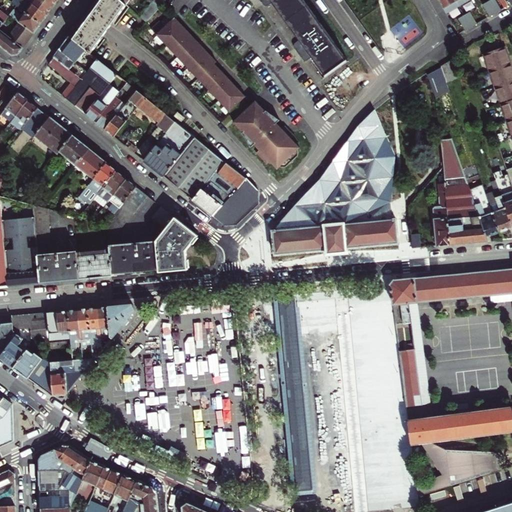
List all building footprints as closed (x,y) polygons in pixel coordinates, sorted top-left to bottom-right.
[(44,21),(46,17),(48,15),(33,3),(31,5),(24,0),(10,0),(10,1),(17,7),(16,8),(24,14),(40,26),(44,21)] [(35,0),(33,3),(48,15),(50,12),(57,3),(59,1),(57,0),(35,0)] [(126,6),(119,0),(102,0),(97,8),(96,10),(112,22),(115,22),(126,6)] [(271,2),(284,21),(306,5),(301,0),(258,0),(262,5),(266,6),(271,2)] [(437,0),(447,14),(458,6),(454,0),(437,0)] [(490,14),(501,7),(496,0),(485,0),(482,3),(490,14)] [(147,23),(159,7),(152,2),(141,19),(147,23)] [(346,61),(306,5),(284,21),(299,40),(293,43),(294,48),(298,52),(303,59),(306,59),(311,56),(325,76),(346,61)] [(98,46),(108,32),(115,22),(112,22),(96,10),(90,18),(84,26),(83,28),(87,30),(87,38),(98,46)] [(466,30),(478,22),(470,10),(459,18),(466,30)] [(40,26),(24,14),(20,19),(12,13),(9,17),(14,20),(19,24),(33,35),(37,31),(40,26)] [(30,40),(33,35),(19,24),(8,38),(4,34),(14,20),(9,17),(8,19),(0,28),(0,47),(5,52),(13,58),(18,56),(30,40)] [(157,21),(148,30),(228,113),(230,111),(238,119),(233,123),(242,133),(241,134),(252,149),(255,146),(260,151),(257,155),(268,166),(271,163),(280,170),(281,169),(289,168),(299,158),(299,151),(301,148),(293,141),(297,138),(290,131),(286,128),(284,130),(281,127),(278,124),(280,121),(266,111),(265,112),(255,102),(249,109),(244,104),(242,101),(245,98),(231,83),(226,78),(213,64),(215,62),(213,59),(207,54),(190,37),(183,30),(171,18),(163,26),(157,21)] [(87,30),(83,28),(78,34),(73,41),(87,51),(91,55),(98,46),(87,38),(87,30)] [(58,51),(75,64),(83,53),(85,54),(87,51),(73,41),(69,37),(63,44),(58,51)] [(511,136),(511,69),(509,62),(504,46),(483,54),(489,70),(494,87),(500,103),(506,120),(511,136)] [(56,54),(53,58),(69,71),(71,68),(77,72),(75,75),(80,79),(86,73),(75,64),(58,51),(56,54)] [(69,71),(53,58),(51,61),(48,65),(71,83),(75,86),(80,79),(75,75),(69,71)] [(80,79),(75,86),(65,99),(76,108),(85,115),(105,90),(114,78),(117,75),(106,67),(96,59),(86,73),(80,79)] [(440,67),(445,80),(457,75),(452,59),(440,66),(440,67)] [(445,80),(440,67),(428,76),(435,96),(448,91),(445,80)] [(65,99),(75,86),(71,83),(61,96),(65,99)] [(105,130),(117,115),(122,110),(118,106),(121,103),(118,100),(125,91),(133,96),(137,91),(127,83),(121,91),(95,123),(100,127),(105,130)] [(105,90),(85,115),(89,118),(95,123),(121,91),(115,86),(110,93),(105,90)] [(128,101),(134,106),(142,95),(137,91),(133,96),(128,101)] [(1,115),(12,123),(29,102),(23,97),(18,93),(1,115)] [(167,115),(142,95),(134,106),(138,108),(150,118),(157,125),(156,126),(166,133),(174,123),(165,116),(167,115)] [(122,110),(117,115),(120,118),(127,111),(132,115),(135,113),(138,108),(134,106),(128,101),(122,110)] [(34,106),(29,102),(12,123),(11,124),(21,132),(22,131),(38,109),(34,106)] [(38,109),(22,131),(33,139),(35,137),(57,155),(59,152),(72,136),(55,122),(38,109)] [(270,230),(272,255),(323,250),(323,254),(334,253),(344,252),(344,248),(395,243),(393,219),(342,223),(342,222),(389,201),(393,156),(372,109),(356,125),(317,179),(300,196),(270,230)] [(114,138),(132,115),(127,111),(120,118),(117,115),(105,130),(110,135),(114,138)] [(174,123),(166,133),(186,149),(195,138),(176,122),(175,123),(174,123)] [(72,136),(59,152),(77,166),(90,150),(83,144),(72,136)] [(442,179),(447,245),(468,243),(485,241),(483,236),(467,189),(449,137),(438,139),(441,165),(442,179)] [(181,156),(163,177),(170,183),(173,186),(205,146),(195,138),(186,149),(181,156)] [(158,174),(163,177),(181,156),(173,150),(168,156),(156,146),(144,162),(148,166),(158,174)] [(208,148),(205,146),(173,186),(183,194),(192,202),(209,181),(225,161),(208,148)] [(77,166),(94,180),(107,164),(99,157),(90,150),(77,166)] [(246,178),(225,161),(209,181),(229,197),(235,189),(236,190),(246,178)] [(107,164),(94,180),(80,196),(90,204),(94,200),(98,195),(117,171),(113,168),(107,164)] [(108,203),(110,201),(127,179),(122,175),(117,171),(98,195),(108,203)] [(221,225),(224,228),(228,228),(232,228),(261,200),(262,193),(258,188),(246,178),(236,190),(235,189),(229,197),(221,207),(212,218),(221,225)] [(127,179),(110,201),(115,205),(111,211),(115,214),(123,203),(128,198),(132,193),(136,187),(132,183),(127,179)] [(434,246),(447,245),(442,179),(438,179),(438,183),(435,183),(436,206),(431,207),(434,246)] [(510,226),(502,203),(499,195),(494,179),(489,181),(492,190),(483,193),(496,232),(504,229),(510,226)] [(209,181),(192,202),(198,206),(209,215),(212,218),(229,197),(209,181)] [(489,234),(496,232),(483,193),(480,185),(467,189),(483,236),(489,234)] [(114,273),(125,272),(137,271),(161,268),(159,242),(119,245),(118,239),(118,233),(121,229),(125,223),(130,217),(134,212),(139,206),(143,201),(147,196),(136,187),(132,193),(128,198),(123,203),(115,214),(110,220),(107,225),(110,227),(111,234),(111,240),(112,246),(112,249),(114,273)] [(502,203),(511,199),(511,190),(499,195),(502,203)] [(0,285),(9,285),(0,195),(0,194),(0,285)] [(42,282),(35,205),(0,195),(9,285),(17,284),(26,284),(37,282),(42,282)] [(104,208),(108,203),(98,195),(94,200),(104,208)] [(511,225),(511,199),(502,203),(510,226),(511,225)] [(60,280),(82,279),(79,252),(78,238),(71,238),(72,252),(53,253),(49,209),(35,205),(42,282),(60,280)] [(152,218),(167,231),(176,220),(161,207),(152,218)] [(174,246),(187,229),(176,220),(167,231),(159,242),(161,268),(161,271),(168,271),(175,270),(174,246)] [(198,238),(187,229),(174,246),(175,270),(181,270),(189,269),(188,251),(198,238)] [(417,233),(408,234),(408,242),(409,248),(418,248),(417,233)] [(79,252),(82,279),(97,277),(114,276),(114,273),(112,249),(79,252)] [(511,408),(409,422),(412,446),(421,444),(430,443),(511,431),(511,268),(401,279),(395,280),(391,285),(394,306),(401,305),(404,324),(412,323),(415,345),(406,346),(407,351),(400,352),(407,408),(430,405),(417,304),(511,294),(511,408)] [(272,298),(291,495),(315,492),(296,295),(272,298)] [(118,306),(108,307),(111,335),(113,337),(124,324),(135,310),(132,305),(118,306)] [(103,307),(98,308),(100,337),(101,344),(101,352),(106,347),(105,339),(105,336),(111,335),(108,307),(103,307)] [(84,309),(78,309),(81,339),(81,341),(83,359),(86,359),(86,347),(91,347),(91,345),(90,339),(88,308),(84,309)] [(93,308),(88,308),(90,339),(100,337),(98,308),(93,308)] [(73,310),(68,310),(70,341),(71,349),(76,348),(75,342),(75,340),(81,339),(78,309),(73,310)] [(46,312),(48,327),(49,341),(49,343),(70,341),(68,310),(57,311),(46,312)] [(37,313),(38,327),(48,327),(46,312),(42,313),(37,313)] [(379,312),(305,321),(317,418),(391,409),(379,312)] [(29,314),(31,325),(31,328),(38,327),(37,313),(29,314)] [(0,348),(1,349),(3,351),(14,337),(13,333),(13,327),(12,323),(3,324),(1,324),(1,326),(0,329),(0,348)] [(48,327),(38,327),(31,328),(32,342),(49,341),(48,327)] [(9,365),(13,367),(29,347),(31,343),(17,333),(13,333),(14,337),(3,351),(1,353),(0,354),(0,357),(1,359),(9,365)] [(19,372),(27,378),(43,357),(29,347),(13,367),(19,372)] [(54,395),(51,362),(43,357),(27,378),(38,386),(51,395),(54,395)] [(72,360),(51,362),(54,395),(68,394),(78,381),(96,358),(92,358),(86,359),(83,359),(72,360)] [(0,446),(14,440),(13,419),(12,404),(0,395),(0,446)] [(430,443),(421,444),(443,476),(417,486),(418,496),(502,469),(499,453),(444,454),(430,443)] [(62,469),(65,469),(71,474),(74,469),(84,455),(75,449),(70,445),(63,445),(42,455),(39,460),(39,470),(62,469)] [(84,455),(74,469),(85,475),(91,460),(87,457),(84,455)] [(98,463),(91,460),(85,475),(76,496),(89,502),(90,501),(97,486),(105,466),(98,463)] [(105,466),(97,486),(103,488),(100,496),(107,499),(104,507),(90,501),(89,502),(85,511),(106,511),(110,503),(123,474),(114,470),(105,466)] [(62,469),(39,470),(40,482),(40,490),(56,489),(65,469),(62,469)] [(56,489),(40,490),(40,499),(40,508),(71,507),(76,496),(85,475),(74,469),(71,474),(65,469),(56,489)] [(1,474),(0,474),(0,502),(2,506),(15,506),(14,474),(9,470),(1,474)] [(130,477),(123,474),(110,503),(116,506),(113,511),(122,511),(137,480),(130,477)] [(139,499),(145,484),(141,482),(137,480),(122,511),(134,511),(138,504),(137,503),(139,499)] [(145,484),(139,499),(142,500),(144,500),(157,492),(152,487),(145,484)] [(145,511),(158,511),(157,492),(144,500),(144,503),(142,504),(143,510),(146,511),(145,511)] [(134,511),(138,511),(142,504),(144,503),(144,500),(142,500),(139,499),(137,503),(138,504),(134,511)] [(511,511),(511,502),(507,504),(499,507),(482,511),(511,511)] [(182,511),(203,511),(204,510),(188,503),(185,505),(182,507),(182,511)]
